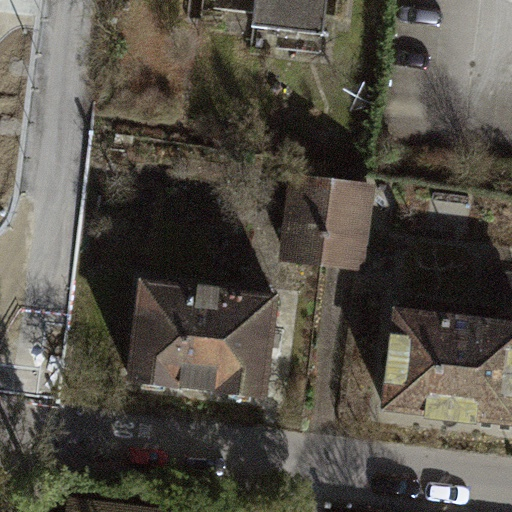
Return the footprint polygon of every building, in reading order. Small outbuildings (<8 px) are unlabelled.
[(331,33),(334,0),(220,0),(218,21),(331,33)] [(294,179),(288,264),(367,270),(373,185),(294,179)] [(143,281),(131,381),(265,396),(277,296),(143,281)] [(511,323),(397,311),(387,407),(511,420),(511,323)] [(161,511),(73,503),(71,511),(161,511)]
